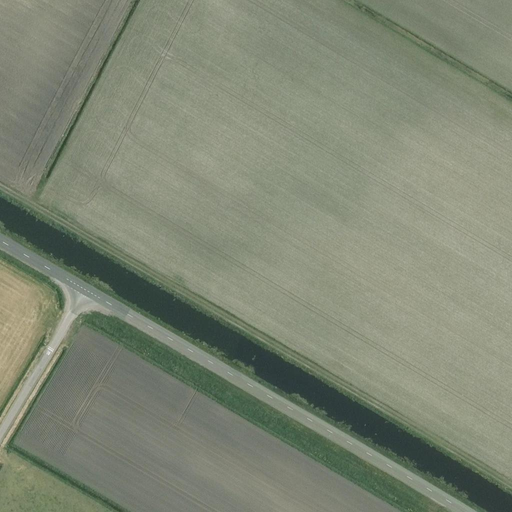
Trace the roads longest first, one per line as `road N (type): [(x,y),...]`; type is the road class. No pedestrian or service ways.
road 1 (secondary): [(463,511),(85,291)]
road 2 (unclassified): [(0,436),(85,291)]
